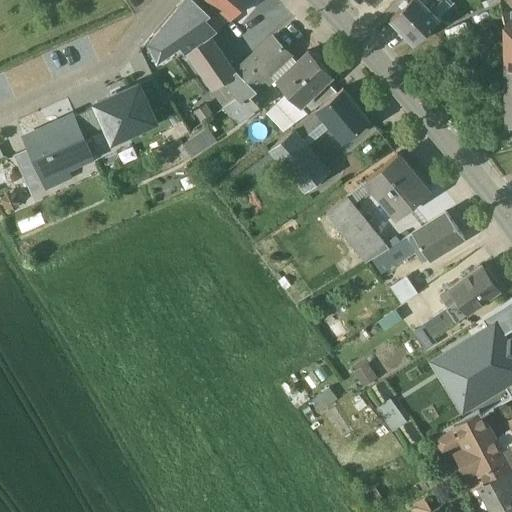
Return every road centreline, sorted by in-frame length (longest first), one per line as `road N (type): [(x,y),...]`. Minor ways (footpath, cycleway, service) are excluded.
road 1 (track): [(0,235),(160,511)]
road 2 (tertiary): [(511,226),(395,74),(320,0)]
road 3 (residential): [(168,0),(117,64),(0,115)]
